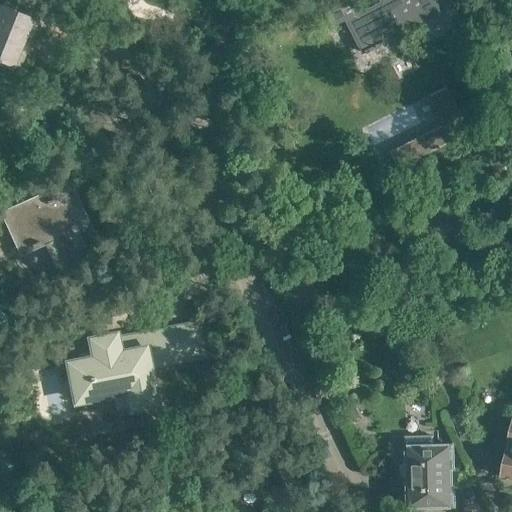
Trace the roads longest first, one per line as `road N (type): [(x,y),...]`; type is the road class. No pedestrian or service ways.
road 1 (residential): [(356,511),(208,197)]
road 2 (residential): [(208,197),(170,190),(156,168),(161,137),(189,127)]
